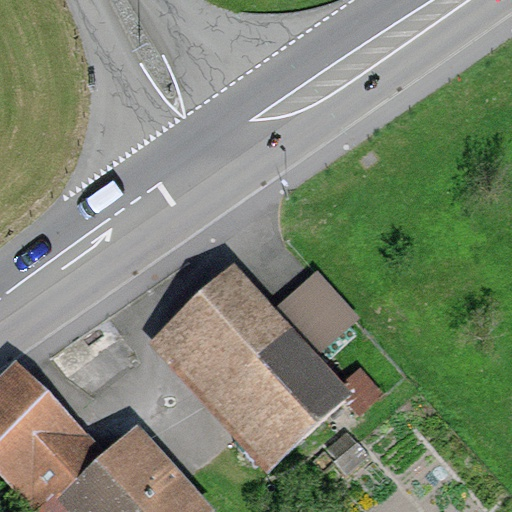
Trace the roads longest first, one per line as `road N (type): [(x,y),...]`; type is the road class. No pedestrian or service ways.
road 1 (secondary): [(455,0),(221,156)]
road 2 (secondary): [(221,156),(0,314)]
road 3 (residential): [(127,0),(221,156)]
